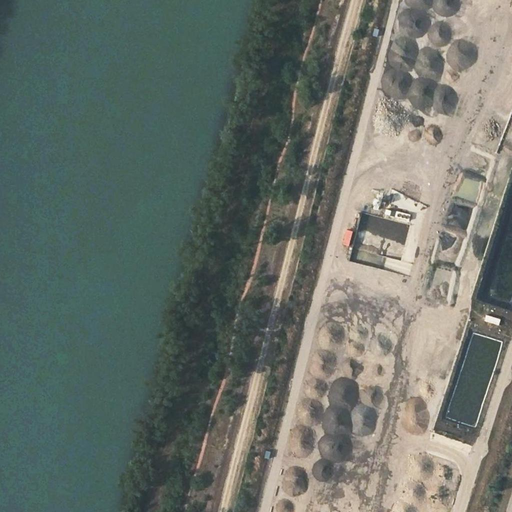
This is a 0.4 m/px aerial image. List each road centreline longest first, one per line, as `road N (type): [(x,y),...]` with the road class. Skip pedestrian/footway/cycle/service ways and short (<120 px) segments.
road 1 (track): [(146,511),(288,0)]
road 2 (track): [(221,511),(359,0)]
